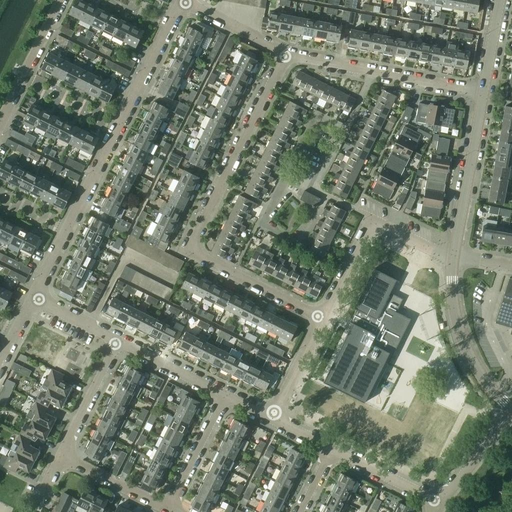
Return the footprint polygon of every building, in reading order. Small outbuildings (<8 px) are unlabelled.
[(74,0),(68,14),(80,20),(88,4),(80,0),(74,0)] [(429,8),(428,10),(433,10),(434,5),(441,7),(442,0),(430,0),(429,5),(429,8)] [(442,0),(441,7),(453,9),(454,0),(442,0)] [(454,0),(453,9),(465,11),(466,0),(454,0)] [(466,0),(465,11),(477,13),(479,0),(466,0)] [(80,20),(91,25),(99,9),(88,4),(80,20)] [(91,25),(102,31),(110,15),(99,9),(91,25)] [(347,24),(349,12),(343,11),(341,23),(347,24)] [(263,17),(261,27),(267,28),(267,30),(276,32),(276,31),(275,31),(275,30),(279,30),(282,15),(270,12),(269,18),(263,17)] [(355,13),(349,12),(347,24),(353,25),(355,13)] [(102,31),(113,36),(121,20),(110,15),(102,31)] [(279,30),(279,32),(288,34),(287,33),(287,32),(291,33),(294,17),(282,15),(279,30)] [(291,33),(290,35),(299,36),(298,36),(299,34),(302,35),(303,35),(306,19),(294,17),(291,33)] [(303,35),(303,37),(311,39),(311,38),(310,38),(311,36),(315,37),(318,21),(306,19),(303,35)] [(132,26),(121,20),(113,36),(124,42),(132,26)] [(315,37),(314,39),(323,41),(323,40),(322,40),(322,39),(327,39),(330,24),(318,21),(315,37)] [(204,36),(209,38),(213,32),(196,23),(193,29),(189,26),(183,38),(199,46),(204,36)] [(327,39),(326,41),(335,43),(334,42),(334,41),(339,42),(342,26),(330,24),(327,39)] [(59,32),(69,36),(71,37),(74,32),(62,26),(59,32)] [(132,26),(124,42),(136,48),(144,32),(132,26)] [(348,46),(347,48),(356,49),(357,49),(356,49),(356,47),(360,48),(362,36),(363,32),(351,30),(350,36),(348,46)] [(360,48),(359,50),(368,52),(368,51),(367,51),(368,49),(371,50),(372,50),(374,36),(375,35),(363,32),(362,36),(360,48)] [(461,32),(460,38),(472,40),(473,35),(461,32)] [(82,43),(85,37),(79,34),(77,40),(82,43)] [(66,47),(69,41),(57,35),(55,41),(66,47)] [(371,50),(371,52),(380,54),(380,53),(379,53),(380,52),(383,52),(384,53),(387,37),(384,36),(375,35),(374,36),(372,50),(371,50)] [(90,40),(85,37),(82,43),(87,46),(90,40)] [(383,52),(383,54),(392,56),(391,55),(391,54),(393,54),(395,55),(398,39),(387,37),(384,53),(383,52)] [(183,38),(178,48),(194,56),(199,46),(183,38)] [(395,55),(395,57),(404,58),(403,58),(403,56),(407,57),(410,41),(398,39),(395,55)] [(211,51),(216,54),(222,43),(216,40),(211,51)] [(69,41),(66,47),(71,49),(74,44),(69,41)] [(407,57),(406,59),(416,61),(416,60),(415,60),(415,59),(419,59),(422,44),(410,41),(407,57)] [(442,64),(442,66),(451,68),(451,67),(450,67),(450,65),(454,66),(457,50),(458,51),(459,45),(446,42),(445,48),(446,48),(443,64),(442,64)] [(419,59),(418,61),(427,63),(427,62),(426,62),(427,61),(430,62),(431,62),(434,46),(422,44),(419,59)] [(220,56),(225,58),(230,48),(225,45),(220,56)] [(430,62),(430,64),(439,65),(438,65),(439,63),(442,64),(443,64),(446,48),(445,48),(434,46),(431,62),(430,62)] [(178,48),(172,59),(188,67),(194,56),(178,48)] [(454,66),(454,68),(463,70),(463,69),(462,69),(462,68),(466,68),(467,69),(470,53),(458,51),(457,50),(454,66)] [(96,55),(91,52),(88,58),(94,61),(96,55)] [(41,69),(52,75),(60,59),(48,53),(41,69)] [(242,54),(237,64),(251,72),(253,73),(257,65),(256,66),(255,65),(257,61),(254,59),(246,56),(243,54),(242,54)] [(136,63),(130,60),(124,57),(121,63),(133,69),(136,63)] [(52,75),(63,80),(71,64),(60,59),(52,75)] [(172,59),(167,70),(183,78),(188,67),(172,59)] [(111,69),(114,63),(108,61),(105,66),(111,69)] [(114,63),(111,69),(128,78),(131,72),(114,63)] [(63,80),(74,86),(82,70),(71,64),(63,80)] [(237,64),(232,75),(246,83),(248,84),(252,76),(251,75),(251,76),(250,76),(251,72),(237,64)] [(74,86),(85,91),(93,76),(82,70),(74,86)] [(167,70),(162,80),(178,88),(183,78),(167,70)] [(304,90),(310,77),(299,71),(292,84),(293,84),(289,90),(294,92),(295,89),(294,88),(296,86),(304,90)] [(232,75),(226,86),(241,93),(240,94),(242,95),(246,86),(245,87),(244,86),(245,85),(246,83),(232,75)] [(85,91),(96,97),(104,81),(93,76),(85,91)] [(322,82),(310,77),(304,90),(301,96),(305,98),(307,95),(306,94),(307,92),(315,96),(322,82)] [(215,80),(209,78),(206,83),(212,86),(215,80)] [(178,88),(162,80),(156,91),(172,99),(178,88)] [(104,81),(96,97),(108,103),(116,87),(104,81)] [(333,88),(322,82),(315,96),(312,102),(316,104),(318,100),(317,100),(318,97),(326,101),(333,88)] [(226,86),(221,97),(235,104),(235,105),(237,105),(241,97),(240,98),(239,97),(240,94),(241,93),(226,86)] [(344,94),(333,88),(326,101),(323,108),(327,110),(329,106),(328,106),(329,103),(337,107),(344,94)] [(377,101),(390,108),(396,96),(383,89),(380,96),(375,94),(373,98),(377,101)] [(192,103),(195,97),(189,94),(186,100),(192,103)] [(344,94),(337,107),(338,107),(335,113),(339,115),(340,112),(340,111),(341,109),(349,113),(356,100),(344,94)] [(221,97),(216,108),(230,115),(232,116),(236,108),(235,108),(235,109),(233,108),(235,105),(235,104),(221,97)] [(201,107),(204,102),(198,99),(196,104),(201,107)] [(153,101),(147,113),(164,121),(169,109),(153,101)] [(284,113),(302,122),(297,120),(300,113),(305,116),(307,111),(303,108),(290,101),(284,113)] [(385,119),(390,108),(377,101),(374,107),(370,105),(367,110),(372,112),(385,119)] [(179,102),(176,108),(187,113),(189,108),(179,102)] [(427,123),(433,124),(437,106),(429,104),(429,105),(419,103),(415,121),(427,124),(427,123)] [(35,126),(43,110),(31,104),(23,120),(35,126)] [(437,106),(433,124),(432,131),(440,132),(441,126),(451,128),(455,110),(444,108),(445,107),(437,106)] [(511,107),(505,106),(503,119),(511,120),(511,107)] [(187,113),(176,108),(174,113),(184,118),(187,113)] [(216,108),(210,118),(225,126),(224,126),(226,127),(230,119),(230,118),(229,119),(228,119),(230,115),(216,108)] [(35,126),(46,132),(54,116),(43,110),(35,126)] [(379,130),(385,119),(372,112),(369,118),(364,116),(362,121),(366,123),(366,124),(379,130)] [(147,113),(142,123),(158,131),(164,121),(147,113)] [(284,113),(278,124),(296,133),(292,131),(295,124),(299,127),(302,122),(284,113)] [(46,132),(57,138),(65,121),(54,116),(46,132)] [(210,118),(205,129),(219,136),(219,137),(221,138),(225,129),(224,129),(224,130),(223,129),(224,126),(225,126),(210,118)] [(511,120),(503,119),(500,131),(511,132),(511,120)] [(176,120),(173,126),(179,128),(182,123),(176,120)] [(57,138),(68,143),(76,127),(65,121),(57,138)] [(142,123),(136,134),(153,142),(158,131),(142,123)] [(278,124),(273,136),(286,142),(289,136),(294,138),(296,133),(278,124)] [(374,141),(379,130),(366,124),(363,130),(358,128),(356,132),(360,135),(374,141)] [(399,135),(395,142),(412,151),(415,145),(416,145),(421,135),(422,131),(417,128),(415,132),(404,126),(399,136),(399,135)] [(68,143),(79,149),(88,133),(76,127),(68,143)] [(26,144),(29,138),(12,129),(9,135),(26,144)] [(200,139),(199,140),(200,140),(214,147),(214,148),(215,148),(220,140),(219,140),(219,141),(217,140),(219,137),(219,136),(205,129),(200,139)] [(511,132),(500,131),(498,142),(511,144),(511,132)] [(88,133),(79,149),(91,154),(99,138),(88,133)] [(136,134),(131,145),(147,153),(153,142),(136,134)] [(368,153),(374,141),(360,135),(357,141),(353,139),(350,144),(355,146),(368,153)] [(273,136),(267,147),(280,153),(283,147),(288,149),(290,144),(286,142),(273,136)] [(29,138),(26,144),(31,147),(34,141),(29,138)] [(430,162),(449,165),(450,158),(447,157),(450,140),(438,138),(435,155),(432,154),(430,162)] [(24,148),(19,145),(7,139),(4,145),(16,151),(17,148),(23,151),(24,148)] [(199,140),(194,150),(200,153),(209,157),(208,158),(210,159),(214,151),(213,152),(212,151),(214,148),(214,147),(200,140),(199,140)] [(165,142),(163,147),(168,150),(171,145),(165,142)] [(392,150),(388,159),(405,167),(410,157),(409,157),(412,151),(395,142),(392,149),(392,150)] [(511,144),(498,142),(496,154),(511,157),(511,156),(511,144)] [(131,145),(126,155),(142,163),(147,153),(131,145)] [(362,164),(368,153),(355,146),(352,152),(347,150),(345,155),(349,157),(362,164)] [(48,155),(51,150),(46,147),(43,153),(48,155)] [(267,147),(261,158),(275,165),(278,158),(282,160),(285,156),(280,153),(267,147)] [(194,150),(188,162),(199,167),(203,169),(205,170),(209,162),(208,161),(208,162),(207,162),(208,158),(209,157),(200,153),(194,150)] [(32,159),(35,153),(30,151),(27,157),(32,159)] [(172,152),(169,157),(179,163),(182,157),(172,152)] [(496,154),(494,166),(510,169),(511,157),(496,154)] [(126,155),(121,166),(137,174),(142,163),(126,155)] [(179,163),(169,157),(166,162),(177,168),(179,163)] [(357,175),(362,164),(349,157),(346,164),(342,162),(339,166),(344,169),(357,175)] [(65,164),(71,166),(73,161),(68,158),(65,164)] [(261,158),(256,169),(269,176),(272,169),(277,172),(279,167),(275,165),(261,158)] [(0,177),(8,181),(16,165),(4,159),(0,167),(0,177)] [(383,168),(379,175),(396,183),(399,177),(400,178),(405,167),(388,159),(383,168)] [(73,161),(71,166),(82,172),(85,167),(73,161)] [(55,170),(58,164),(52,162),(49,168),(55,170)] [(428,169),(426,180),(445,183),(447,173),(449,165),(430,162),(429,169),(428,169)] [(8,181),(19,187),(27,171),(16,165),(8,181)] [(121,166),(115,177),(131,185),(137,174),(121,166)] [(494,166),(492,178),(507,180),(510,169),(494,166)] [(155,176),(158,171),(152,168),(150,174),(155,176)] [(256,169),(250,180),(263,187),(267,181),(271,183),(273,178),(269,176),(256,169)] [(351,187),(357,175),(344,169),(340,175),(336,173),(333,178),(338,180),(351,187)] [(66,176),(77,182),(80,176),(69,170),(66,176)] [(184,170),(178,181),(193,188),(193,189),(195,190),(199,182),(198,181),(198,182),(196,182),(198,178),(197,177),(184,170)] [(19,187),(30,193),(38,177),(27,171),(19,187)] [(393,189),(396,183),(379,175),(376,182),(372,191),(388,200),(394,189),(393,189)] [(30,193),(41,198),(49,182),(38,177),(30,193)] [(115,177),(110,188),(126,196),(131,185),(115,177)] [(492,178),(489,189),(505,192),(507,180),(492,178)] [(263,187),(250,180),(244,192),(258,199),(261,192),(265,194),(268,189),(263,187)] [(351,187),(338,180),(335,186),(330,184),(328,189),(332,191),(332,192),(345,198),(351,187)] [(425,191),(424,198),(442,201),(444,193),(443,193),(445,183),(426,180),(424,191),(425,191)] [(178,181),(173,192),(188,200),(187,200),(189,201),(193,192),(192,193),(191,193),(193,189),(193,188),(178,181)] [(41,198),(52,204),(60,188),(49,182),(41,198)] [(60,188),(52,204),(63,210),(71,194),(60,188)] [(110,188),(104,198),(121,206),(126,196),(110,188)] [(144,198),(147,192),(141,190),(139,189),(137,194),(139,194),(139,195),(144,198)] [(505,192),(489,189),(487,202),(503,204),(505,192)] [(299,199),(310,205),(315,196),(304,190),(299,199)] [(173,192),(168,203),(182,210),(182,211),(184,211),(188,203),(187,204),(186,203),(187,200),(188,200),(173,192)] [(401,193),(396,203),(401,206),(406,195),(405,195),(401,193)] [(233,207),(247,214),(250,207),(254,209),(257,204),(252,202),(253,202),(239,195),(233,207)] [(315,196),(310,205),(312,206),(312,207),(314,208),(314,207),(316,208),(321,199),(315,196)] [(410,197),(404,208),(410,211),(415,200),(410,197)] [(109,214),(106,219),(128,230),(131,224),(116,216),(121,206),(104,198),(99,209),(109,214)] [(441,209),(442,201),(424,198),(423,204),(422,204),(420,216),(439,219),(440,209),(441,209)] [(163,202),(158,211),(162,213),(162,214),(177,221),(179,222),(183,214),(182,214),(182,215),(180,214),(182,211),(182,210),(168,203),(167,204),(163,202)] [(326,216),(340,223),(346,211),(332,204),(329,211),(325,209),(322,214),(327,216),(326,216)] [(489,206),(488,214),(497,215),(497,214),(499,208),(495,207),(489,206)] [(233,207),(228,218),(241,225),(244,218),(249,221),(251,216),(247,214),(233,207)] [(162,214),(157,224),(172,232),(171,232),(173,233),(177,225),(177,224),(176,225),(175,225),(177,221),(162,214)] [(334,234),(340,223),(326,216),(323,222),(319,220),(316,225),(321,227),(321,228),(334,234)] [(93,217),(87,229),(103,237),(108,226),(126,235),(128,230),(106,219),(104,223),(93,217)] [(228,218),(222,229),(235,236),(238,230),(243,232),(245,227),(241,225),(228,218)] [(492,244),(495,228),(484,226),(485,220),(478,219),(475,235),(481,236),(480,242),(492,244)] [(0,234),(0,238),(9,243),(17,227),(7,222),(0,234)] [(145,239),(144,242),(146,243),(151,245),(157,248),(161,240),(166,243),(168,244),(172,235),(171,235),(171,236),(170,235),(171,232),(172,232),(157,224),(151,235),(149,234),(147,239),(145,239)] [(9,243),(20,249),(29,233),(17,227),(9,243)] [(329,246),(334,234),(321,228),(318,234),(313,232),(311,237),(315,239),(329,246)] [(492,244),(504,246),(507,230),(495,228),(492,244)] [(87,229),(82,239),(98,247),(103,237),(87,229)] [(222,229),(217,241),(230,247),(233,241),(237,243),(240,239),(235,236),(222,229)] [(29,233),(20,249),(32,255),(40,239),(29,233)] [(130,235),(125,245),(130,248),(135,237),(130,235)] [(115,243),(120,245),(123,240),(118,237),(115,243)] [(135,237),(130,248),(135,251),(141,240),(135,237)] [(82,239),(76,250),(92,259),(98,247),(82,239)] [(329,246),(315,239),(312,245),(307,243),(305,248),(310,250),(309,251),(323,257),(329,246)] [(141,240),(135,251),(141,254),(146,243),(144,242),(141,240)] [(230,247),(217,241),(211,252),(224,259),(227,253),(232,255),(234,250),(230,248),(230,247)] [(146,243),(141,254),(146,256),(151,245),(146,243)] [(151,245),(146,256),(151,259),(157,248),(151,245)] [(260,270),(266,256),(260,253),(262,249),(257,246),(255,251),(248,264),(260,270)] [(157,248),(151,259),(157,262),(162,251),(157,248)] [(76,250),(71,261),(87,269),(92,259),(76,250)] [(162,251),(157,262),(162,264),(168,254),(162,251)] [(260,270),(271,276),(278,262),(271,259),(274,254),(269,252),(266,256),(260,270)] [(168,254),(162,264),(168,267),(173,256),(171,255),(168,254)] [(173,256),(168,267),(173,270),(178,259),(173,256)] [(271,276),(282,281),(289,268),(283,265),(285,260),(280,258),(278,262),(271,276)] [(178,259),(173,270),(178,273),(180,270),(184,262),(178,259)] [(71,261),(65,272),(82,280),(86,282),(91,271),(87,269),(71,261)] [(108,266),(113,269),(116,263),(110,261),(108,266)] [(307,261),(303,268),(308,271),(311,264),(307,261)] [(32,269),(26,266),(20,263),(17,269),(29,275),(32,269)] [(282,281),(293,287),(300,273),(294,270),(296,266),(291,263),(289,268),(282,281)] [(120,277),(125,279),(130,268),(125,266),(120,277)] [(7,276),(10,270),(4,267),(2,273),(7,276)] [(125,279),(130,282),(136,271),(130,268),(125,279)] [(293,287),(305,292),(311,279),(305,276),(308,271),(303,269),(301,273),(300,273),(293,287)] [(349,331),(323,382),(364,403),(368,396),(371,398),(378,384),(388,364),(391,358),(394,352),(408,323),(410,319),(396,312),(402,299),(390,293),(396,280),(394,279),(374,269),(354,309),(356,310),(350,321),(350,322),(352,324),(349,331)] [(10,270),(7,276),(24,284),(27,279),(10,270)] [(130,282),(135,285),(141,274),(136,271),(130,282)] [(82,280),(65,272),(60,282),(62,283),(58,290),(73,297),(82,280)] [(182,287),(181,287),(193,293),(200,279),(201,277),(193,273),(192,273),(193,274),(193,275),(189,273),(182,287)] [(135,285),(141,287),(146,277),(141,274),(135,285)] [(311,279),(305,292),(316,298),(323,285),(317,282),(319,277),(314,275),(312,279),(311,279)] [(141,287),(146,290),(152,279),(146,277),(141,287)] [(200,279),(193,293),(200,297),(204,299),(211,284),(212,282),(203,278),(203,279),(204,279),(203,280),(200,279)] [(495,322),(495,323),(511,328),(511,278),(509,278),(508,279),(509,279),(504,293),(504,294),(500,307),(499,308),(500,309),(495,322)] [(146,290),(152,293),(157,282),(152,279),(146,290)] [(152,293),(157,296),(163,285),(157,282),(152,293)] [(211,284),(204,299),(214,304),(222,290),(221,289),(222,288),(214,283),(214,284),(215,284),(214,286),(211,284)] [(157,296),(162,298),(168,287),(163,285),(157,296)] [(102,290),(97,287),(91,298),(96,301),(102,290)] [(168,287),(162,298),(168,301),(174,290),(168,287)] [(1,288),(0,290),(0,307),(5,309),(13,294),(1,288)] [(222,290),(214,304),(225,309),(232,295),(233,293),(225,289),(225,290),(225,291),(222,290)] [(232,295),(225,309),(236,315),(243,300),(244,298),(236,294),(235,295),(236,295),(236,296),(232,295)] [(151,304),(154,298),(149,295),(146,302),(151,304)] [(106,312),(105,314),(113,318),(112,317),(113,316),(116,318),(117,318),(124,303),(113,298),(106,312)] [(243,300),(236,315),(246,320),(254,305),(254,306),(255,304),(246,300),(247,300),(246,302),(243,300)] [(116,318),(116,319),(124,324),(124,323),(123,323),(124,321),(127,323),(128,323),(135,309),(124,303),(117,318),(116,318)] [(254,305),(246,320),(257,326),(264,311),(265,309),(257,305),(258,306),(257,307),(254,306),(254,305)] [(127,323),(126,325),(135,329),(135,328),(134,328),(134,327),(138,328),(138,329),(145,314),(135,309),(128,323),(127,323)] [(264,311),(257,326),(268,331),(275,316),(276,314),(268,310),(268,311),(268,312),(264,311)] [(207,320),(210,314),(204,311),(201,317),(207,320)] [(138,328),(137,330),(145,334),(145,333),(145,332),(149,334),(157,320),(145,314),(138,329),(138,328)] [(275,316),(268,331),(278,336),(286,322),(287,320),(279,316),(278,316),(279,317),(279,318),(275,316)] [(149,334),(148,336),(156,340),(156,339),(155,339),(156,338),(159,339),(160,339),(167,325),(157,320),(149,334)] [(202,328),(205,323),(199,320),(197,325),(202,328)] [(286,322),(278,336),(289,342),(297,327),(298,325),(289,321),(289,322),(290,322),(289,323),(286,322)] [(228,330),(231,324),(225,322),(222,327),(228,330)] [(178,330),(167,325),(159,341),(170,346),(178,330)] [(182,331),(178,340),(181,342),(179,345),(179,347),(178,348),(186,353),(186,352),(185,352),(186,350),(189,352),(190,352),(197,338),(182,331)] [(223,339),(226,333),(221,331),(218,336),(223,339)] [(249,341),(252,335),(247,332),(244,338),(249,341)] [(189,352),(188,354),(197,358),(197,357),(196,357),(197,356),(200,357),(200,358),(207,344),(200,340),(197,338),(190,352),(189,352)] [(245,350),(248,344),(242,341),(240,347),(245,350)] [(200,357),(199,359),(207,363),(208,363),(207,362),(207,361),(211,363),(218,349),(207,344),(200,358),(200,357)] [(274,346),(271,351),(282,357),(285,352),(274,346)] [(211,363),(210,365),(218,369),(218,368),(218,367),(222,368),(229,354),(218,349),(211,363)] [(222,368),(221,370),(229,374),(228,373),(229,372),(232,374),(233,374),(240,360),(243,354),(232,349),(229,354),(222,368)] [(265,369),(269,361),(278,366),(280,360),(269,355),(266,360),(262,368),(265,369)] [(232,374),(231,375),(240,380),(240,379),(239,379),(240,377),(243,379),(244,379),(251,365),(240,360),(233,374),(232,374)] [(14,363),(10,369),(13,370),(18,373),(21,366),(14,363)] [(243,379),(242,381),(250,385),(251,384),(250,384),(250,383),(254,384),(261,370),(251,365),(244,379),(243,379)] [(127,366),(123,374),(124,373),(125,374),(123,377),(123,378),(137,385),(143,374),(129,367),(127,366)] [(46,379),(42,385),(44,386),(66,397),(71,386),(61,381),(64,376),(52,370),(47,379),(46,379)] [(254,384),(253,386),(261,390),(260,389),(261,388),(265,390),(267,386),(272,376),(261,370),(254,384)] [(122,377),(117,385),(118,385),(118,384),(120,385),(118,388),(118,389),(132,396),(137,385),(123,378),(123,377),(122,377)] [(7,379),(4,386),(12,390),(15,383),(7,379)] [(151,391),(151,392),(157,395),(159,389),(150,385),(148,390),(151,391)] [(163,391),(160,396),(166,399),(168,394),(171,388),(166,385),(163,391)] [(4,386),(0,393),(0,403),(5,406),(12,390),(4,386)] [(44,386),(36,402),(48,408),(50,403),(61,408),(66,397),(44,386)] [(116,387),(112,396),(113,396),(113,395),(114,396),(113,399),(112,399),(127,406),(132,396),(118,389),(118,388),(116,387)] [(182,389),(178,397),(183,399),(179,406),(194,413),(193,413),(195,414),(199,406),(198,407),(197,406),(199,402),(191,398),(193,394),(182,389)] [(111,398),(107,406),(107,407),(108,406),(109,406),(107,410),(122,417),(127,406),(112,399),(113,399),(111,398)] [(36,415),(33,421),(50,429),(55,418),(45,413),(48,408),(36,402),(31,413),(36,415)] [(179,406),(174,417),(188,424),(190,425),(194,417),(193,417),(192,417),(193,413),(194,413),(179,406)] [(105,409),(101,417),(102,417),(102,416),(104,417),(102,420),(102,421),(116,428),(122,417),(107,410),(105,409)] [(144,421),(146,416),(140,413),(138,418),(144,421)] [(174,417),(169,427),(183,434),(183,435),(184,436),(188,428),(188,427),(188,428),(186,428),(188,424),(174,417)] [(233,419),(229,428),(230,428),(230,427),(231,428),(230,431),(244,438),(250,427),(235,420),(233,419)] [(100,420),(96,428),(97,427),(98,428),(96,431),(111,438),(116,428),(102,421),(102,420),(100,420)] [(25,424),(20,434),(32,440),(34,435),(44,440),(50,429),(33,421),(30,426),(25,424)] [(169,427),(163,438),(178,445),(177,446),(179,447),(183,438),(182,439),(181,438),(183,435),(183,434),(169,427)] [(144,428),(139,439),(144,442),(150,431),(144,428)] [(95,430),(91,439),(92,438),(93,439),(91,442),(106,449),(111,438),(96,431),(95,430)] [(228,430),(224,438),(224,439),(225,438),(226,438),(226,439),(225,441),(239,449),(244,438),(230,431),(228,430)] [(29,446),(32,440),(20,434),(15,445),(13,444),(10,450),(34,461),(39,451),(29,446)] [(133,443),(136,437),(130,434),(127,440),(133,443)] [(163,438),(158,448),(172,456),(174,457),(178,449),(177,449),(177,450),(175,449),(177,446),(178,445),(163,438)] [(144,442),(139,439),(134,450),(139,453),(144,442)] [(89,441),(85,449),(86,449),(87,449),(85,453),(100,460),(106,449),(91,442),(89,441)] [(223,441),(218,449),(219,449),(219,448),(221,449),(219,452),(234,459),(239,449),(225,441),(224,442),(223,441)] [(261,453),(263,448),(258,445),(255,450),(261,453)] [(158,448),(153,459),(167,466),(166,467),(168,468),(172,460),(172,459),(171,460),(170,460),(172,456),(158,448)] [(267,449),(264,455),(261,461),(267,463),(270,457),(272,452),(267,449)] [(291,449),(286,459),(300,466),(300,467),(302,468),(306,460),(305,459),(305,460),(304,460),(306,456),(291,449)] [(34,461),(10,450),(8,456),(9,456),(4,467),(15,472),(18,467),(28,472),(34,461)] [(217,452),(213,460),(214,460),(214,459),(215,460),(214,463),(228,470),(234,459),(219,452),(217,452)] [(125,459),(119,456),(114,467),(120,470),(125,459)] [(153,459),(147,470),(161,477),(161,478),(163,479),(167,470),(166,470),(166,471),(165,470),(166,467),(167,466),(153,459)] [(286,459),(281,470),(295,477),(295,478),(296,479),(301,470),(300,470),(300,471),(298,470),(300,467),(300,466),(286,459)] [(134,463),(128,460),(123,471),(128,474),(134,463)] [(212,462),(208,471),(209,470),(210,471),(208,474),(223,481),(228,470),(214,463),(212,462)] [(250,474),(253,469),(247,466),(245,472),(250,474)] [(147,470),(141,481),(156,489),(157,489),(161,481),(161,482),(159,481),(161,478),(161,477),(147,470)] [(281,470),(276,481),(290,488),(289,488),(291,489),(295,481),(294,482),(293,481),(295,478),(295,477),(281,470)] [(262,474),(256,471),(254,476),(259,479),(262,474)] [(206,473),(202,481),(203,481),(205,481),(203,484),(218,492),(223,481),(208,474),(206,473)] [(340,473),(336,481),(336,482),(337,481),(338,481),(336,484),(351,492),(356,481),(343,475),(340,473)] [(276,481),(270,491),(284,498),(284,499),(286,500),(290,492),(289,492),(289,493),(288,492),(289,488),(290,488),(276,481)] [(201,484),(197,492),(198,491),(199,492),(198,495),(200,496),(213,502),(218,492),(203,484),(203,485),(201,484)] [(335,484),(330,492),(331,492),(331,491),(333,492),(331,495),(345,503),(350,494),(351,492),(336,484),(336,485),(335,484)] [(239,496),(242,490),(236,488),(234,493),(239,496)] [(89,511),(97,495),(85,489),(79,501),(63,493),(55,509),(59,511),(73,511),(77,505),(89,511)] [(270,491),(265,502),(279,509),(278,510),(280,511),(284,503),(284,502),(283,503),(282,503),(284,499),(284,498),(270,491)] [(251,495),(246,492),(243,498),(248,500),(251,495)] [(196,494),(191,503),(192,503),(192,502),(194,503),(193,504),(192,507),(202,511),(207,511),(213,502),(200,496),(198,495),(197,495),(196,494)] [(329,494),(325,503),(326,503),(326,502),(327,503),(326,506),(337,511),(340,511),(345,503),(331,495),(329,494)] [(109,511),(110,510),(104,507),(108,500),(97,495),(89,511),(91,511),(109,511)] [(367,507),(370,502),(364,499),(362,504),(367,507)] [(265,502),(259,511),(277,511),(278,510),(279,509),(265,502)] [(398,502),(392,511),(410,511),(412,509),(398,502)]
